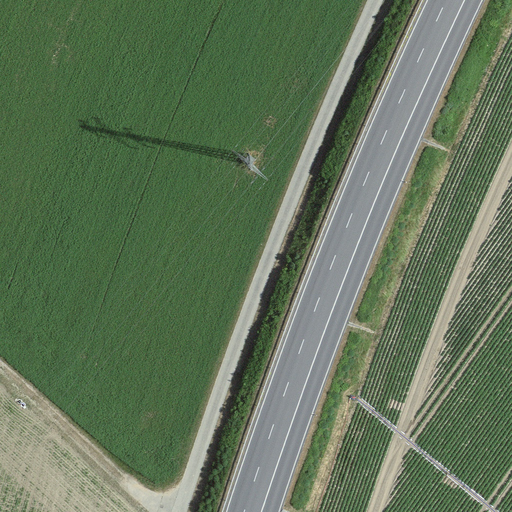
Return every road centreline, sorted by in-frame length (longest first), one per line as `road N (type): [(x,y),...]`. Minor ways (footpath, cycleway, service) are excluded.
road 1 (primary): [(455,0),(340,265),(252,511)]
road 2 (track): [(377,0),(271,252),(179,511)]
